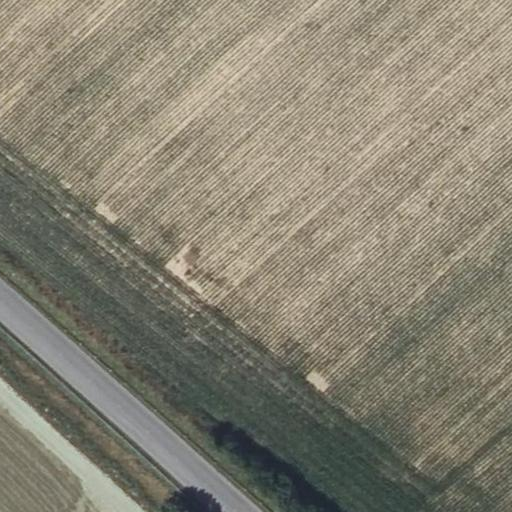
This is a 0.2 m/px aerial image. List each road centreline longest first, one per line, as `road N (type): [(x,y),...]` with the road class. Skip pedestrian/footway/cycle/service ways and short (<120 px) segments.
road 1 (tertiary): [(250,511),(0,291)]
road 2 (track): [(0,384),(127,511)]
